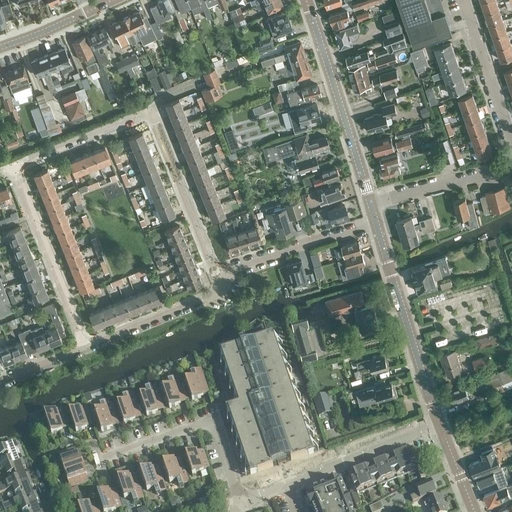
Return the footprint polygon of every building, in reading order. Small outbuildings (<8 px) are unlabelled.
[(0,26),(6,25),(5,20),(13,17),(7,0),(0,0),(1,4),(0,4),(0,26)] [(159,4),(150,8),(155,21),(150,23),(156,37),(162,35),(157,23),(171,17),(169,12),(174,10),(175,9),(170,0),(158,0),(157,1),(159,4)] [(170,0),(175,9),(174,10),(178,19),(183,31),(188,29),(183,17),(187,15),(184,8),(185,8),(189,6),(186,0),(170,0)] [(186,0),(189,6),(195,3),(198,10),(203,8),(207,6),(204,0),(186,0)] [(204,0),(207,6),(208,6),(218,2),(221,9),(227,7),(224,0),(204,0)] [(280,0),(265,0),(255,4),(258,10),(263,7),(262,6),(264,5),(267,11),(282,5),(280,0)] [(358,0),(353,2),(356,10),(386,0),(358,0)] [(397,0),(414,47),(452,34),(450,28),(440,0),(397,0)] [(496,0),(483,0),(481,1),(482,1),(483,5),(485,13),(499,8),(496,0)] [(499,8),(485,13),(486,13),(487,17),(489,24),(503,20),(499,8)] [(335,27),(354,21),(352,16),(350,17),(348,10),(330,16),(333,23),(335,27)] [(133,14),(129,16),(137,30),(139,36),(143,43),(148,41),(156,37),(150,26),(147,27),(139,11),(137,12),(137,11),(133,13),(133,14)] [(285,11),(266,18),(272,36),(281,33),(280,30),(290,27),(290,25),(291,24),(290,20),(288,20),(285,11)] [(237,14),(231,17),(236,27),(246,23),(241,12),(237,14)] [(370,18),(368,13),(357,16),(358,21),(370,18)] [(120,19),(119,20),(120,20),(130,42),(131,41),(132,44),(136,42),(135,39),(132,32),(137,30),(129,16),(129,15),(120,19)] [(111,24),(110,25),(117,39),(122,37),(125,44),(130,42),(120,20),(115,22),(115,21),(111,23),(111,24)] [(503,20),(489,24),(489,25),(490,24),(491,28),(491,29),(493,36),(507,31),(503,20)] [(403,31),(400,21),(386,25),(389,35),(403,31)] [(357,23),(335,30),(341,48),(353,44),(349,33),(360,29),(357,23)] [(95,31),(102,45),(107,42),(110,47),(113,46),(105,27),(95,31)] [(101,67),(109,63),(106,54),(103,53),(100,54),(99,52),(97,47),(102,45),(95,31),(86,35),(101,67)] [(507,31),(493,36),(494,36),(495,40),(494,40),(497,48),(511,43),(507,31)] [(178,32),(174,34),(178,44),(183,42),(178,32)] [(392,51),(408,46),(406,40),(403,32),(383,39),(386,47),(390,45),(392,51)] [(71,42),(79,59),(84,57),(86,62),(94,58),(91,52),(92,52),(85,36),(71,42)] [(260,46),(256,47),(258,53),(273,48),(271,42),(270,37),(259,41),(260,46)] [(274,56),(260,61),(262,67),(276,62),(275,61),(289,56),(304,52),(301,42),(286,46),(287,51),(274,55),(274,56)] [(440,60),(456,55),(452,43),(432,50),(434,55),(438,54),(440,60)] [(511,46),(511,43),(497,48),(498,48),(499,52),(498,52),(501,60),(511,56),(511,46)] [(64,47),(53,52),(59,67),(60,66),(62,73),(73,68),(64,47)] [(425,66),(429,64),(424,49),(412,53),(417,69),(425,66)] [(350,67),(376,59),(375,56),(370,57),(368,51),(361,54),(361,53),(347,57),(348,59),(346,61),(347,63),(349,63),(350,67)] [(53,52),(42,57),(48,71),(49,71),(59,67),(53,52)] [(282,68),(278,69),(279,72),(279,73),(283,72),(283,71),(308,63),(304,53),(304,52),(289,56),(289,58),(290,62),(285,64),(285,66),(286,67),(282,68)] [(395,53),(368,62),(368,64),(370,69),(377,66),(378,67),(398,61),(395,53)] [(136,54),(123,60),(127,69),(131,67),(140,63),(136,54)] [(432,75),(460,66),(456,55),(440,60),(444,71),(432,75)] [(42,57),(31,61),(37,76),(43,74),(50,89),(49,89),(50,92),(56,91),(56,90),(55,88),(53,81),(49,71),(48,71),(42,57)] [(220,58),(213,61),(215,67),(222,64),(220,58)] [(123,60),(116,63),(120,72),(127,69),(123,60)] [(86,66),(89,74),(97,71),(109,100),(116,97),(103,66),(99,68),(96,62),(86,66)] [(308,63),(283,71),(283,72),(284,75),(294,72),(296,79),(297,79),(311,74),(308,63)] [(365,65),(349,70),(353,81),(368,76),(367,71),(370,70),(370,69),(368,64),(365,65)] [(23,65),(14,69),(21,88),(30,85),(23,65)] [(448,83),(464,77),(460,66),(432,75),(434,80),(446,76),(448,83)] [(131,67),(127,69),(131,78),(136,76),(131,67)] [(154,68),(146,72),(149,79),(154,91),(160,89),(155,76),(157,75),(154,68)] [(14,69),(4,72),(11,92),(21,88),(14,69)] [(164,70),(158,73),(165,89),(171,86),(164,70)] [(209,88),(217,84),(220,83),(214,70),(203,74),(209,88)] [(375,86),(382,83),(399,78),(397,70),(380,75),(380,77),(373,79),(375,86)] [(368,76),(353,81),(356,91),(365,88),(367,92),(372,90),(371,87),(372,86),(368,76)] [(82,78),(86,88),(90,86),(87,77),(82,78)] [(464,77),(448,83),(452,94),(468,89),(464,77)] [(293,81),(277,85),(279,91),(280,91),(294,87),(294,86),(299,85),(297,79),(296,79),(292,80),(293,81)] [(206,101),(212,99),(211,96),(220,93),(217,84),(209,88),(201,91),(206,101)] [(0,93),(1,94),(3,99),(10,97),(6,85),(0,87),(0,93)] [(308,98),(319,95),(316,85),(285,93),(288,106),(309,100),(308,98)] [(437,99),(441,98),(437,86),(433,87),(437,99)] [(84,88),(61,96),(70,119),(88,112),(87,110),(90,109),(86,98),(87,97),(84,88)] [(397,95),(395,89),(384,92),(386,99),(397,95)] [(279,91),(272,94),(275,104),(283,101),(280,91),(279,91)] [(44,93),(36,96),(40,107),(48,104),(44,93)] [(437,103),(434,94),(428,97),(430,103),(430,105),(436,103),(437,103)] [(463,111),(477,107),(474,99),(472,95),(473,95),(459,99),(463,111)] [(3,100),(6,111),(13,109),(10,98),(3,100)] [(170,116),(183,111),(178,99),(165,104),(170,116)] [(251,107),(255,116),(272,109),(269,101),(251,107)] [(296,109),(288,111),(295,133),(302,131),(310,129),(308,122),(319,118),(315,103),(296,109)] [(365,118),(369,132),(389,126),(386,117),(397,114),(394,104),(382,107),(384,113),(365,118)] [(43,130),(47,129),(39,106),(31,109),(39,132),(40,131),(43,130)] [(420,110),(423,118),(431,115),(428,107),(420,110)] [(467,123),(481,118),(478,111),(476,107),(477,107),(463,111),(467,123)] [(183,111),(170,116),(175,128),(188,123),(183,111)] [(471,135),(485,130),(482,123),(480,119),(481,119),(481,118),(467,123),(471,135)] [(59,122),(47,126),(50,135),(62,131),(59,122)] [(188,123),(175,128),(179,139),(192,134),(188,123)] [(395,131),(397,137),(403,135),(404,139),(396,141),(397,144),(393,145),(391,137),(373,142),(376,155),(395,150),(394,149),(398,148),(398,150),(413,146),(409,134),(426,129),(425,123),(395,131)] [(47,129),(43,130),(40,131),(42,137),(49,134),(47,129)] [(239,148),(232,129),(223,132),(230,151),(239,148)] [(475,146),(489,142),(486,134),(484,130),(485,130),(471,135),(475,146)] [(133,149),(147,144),(142,132),(128,137),(133,149)] [(313,153),(326,148),(325,146),(328,145),(325,136),(310,141),(307,133),(274,143),(279,157),(292,153),(294,161),(295,166),(296,165),(298,172),(318,165),(315,156),(314,157),(313,153)] [(192,134),(179,139),(184,151),(197,146),(192,134)] [(448,139),(440,142),(447,162),(455,160),(448,139)] [(493,154),(490,146),(489,146),(488,142),(489,142),(475,146),(479,158),(493,154)] [(147,144),(133,149),(138,161),(151,155),(147,144)] [(197,146),(184,151),(188,162),(201,157),(197,146)] [(93,152),(98,165),(110,161),(105,147),(93,152)] [(81,156),(87,170),(98,165),(93,152),(81,156)] [(384,177),(401,172),(399,166),(402,165),(401,161),(400,161),(398,153),(381,158),(384,166),(382,167),(382,169),(381,171),(382,175),(384,175),(384,177)] [(151,155),(138,161),(142,173),(156,167),(151,155)] [(87,170),(81,156),(69,161),(75,175),(87,170)] [(435,170),(441,168),(437,156),(427,159),(429,166),(434,165),(435,170)] [(201,157),(188,162),(193,174),(206,169),(201,157)] [(65,175),(70,173),(66,164),(61,165),(64,172),(65,175)] [(156,167),(142,173),(147,184),(161,179),(156,167)] [(314,185),(338,177),(334,167),(320,172),(322,177),(312,181),(314,185)] [(46,169),(33,174),(38,186),(51,181),(46,169)] [(206,169),(193,174),(197,185),(210,180),(206,169)] [(309,176),(303,178),(306,186),(312,184),(309,176)] [(161,179),(147,184),(152,196),(165,190),(161,179)] [(202,197),(215,192),(210,180),(197,185),(202,197)] [(51,181),(38,186),(42,198),(56,192),(51,181)] [(321,204),(344,196),(340,183),(317,191),(321,204)] [(0,204),(11,200),(6,186),(0,188),(0,204)] [(480,198),(485,213),(510,207),(511,206),(511,192),(506,194),(505,188),(485,193),(486,196),(480,198)] [(165,190),(152,196),(156,207),(170,202),(165,190)] [(74,199),(74,198),(79,196),(77,191),(72,193),(73,195),(69,196),(70,200),(74,199)] [(56,192),(42,198),(47,209),(60,204),(56,192)] [(206,208),(219,203),(215,192),(202,197),(206,208)] [(308,193),(302,195),(305,202),(310,200),(308,193)] [(74,198),(74,199),(76,205),(74,206),(77,212),(84,209),(79,196),(74,198)] [(479,225),(473,202),(467,204),(466,198),(454,201),(459,218),(468,216),(471,228),(479,225)] [(270,227),(270,229),(274,228),(276,237),(292,232),(288,221),(295,219),(294,216),(305,213),(301,200),(283,205),(284,209),(266,214),(267,217),(262,219),(265,228),(270,227)] [(170,202),(156,207),(161,219),(175,214),(170,202)] [(219,203),(206,208),(211,220),(224,215),(219,203)] [(60,204),(47,209),(52,221),(65,215),(60,204)] [(344,205),(327,210),(330,222),(348,216),(344,205)] [(16,212),(10,214),(10,216),(5,218),(7,223),(18,218),(16,212)] [(315,212),(308,214),(311,223),(318,221),(315,212)] [(65,215),(52,221),(56,232),(70,227),(65,215)] [(418,228),(417,224),(414,225),(412,216),(397,221),(400,233),(418,228)] [(426,219),(429,231),(436,229),(432,217),(426,219)] [(426,219),(420,221),(423,233),(429,231),(426,219)] [(169,241),(183,235),(179,225),(165,231),(169,241)] [(11,244),(24,238),(20,226),(6,232),(11,244)] [(70,227),(56,232),(61,244),(74,238),(70,227)] [(245,230),(250,246),(260,243),(255,227),(245,230)] [(418,228),(400,233),(404,245),(419,241),(417,232),(419,231),(418,228)] [(235,233),(240,249),(250,246),(245,230),(235,233)] [(240,249),(235,233),(225,237),(229,252),(240,249)] [(183,235),(169,241),(172,251),(187,245),(183,235)] [(15,255),(29,250),(24,238),(11,244),(15,255)] [(74,238),(61,244),(66,255),(79,250),(74,238)] [(488,241),(491,253),(496,252),(498,251),(495,240),(488,241)] [(338,259),(345,257),(362,252),(359,241),(334,248),(338,259)] [(187,245),(172,251),(176,260),(191,254),(187,245)] [(15,255),(20,267),(34,261),(29,250),(15,255)] [(79,250),(66,255),(70,267),(84,262),(82,257),(79,250)] [(345,257),(338,259),(341,270),(346,269),(348,278),(356,276),(355,274),(366,271),(364,264),(366,263),(362,252),(345,257)] [(191,254),(176,260),(180,270),(195,264),(191,254)] [(301,260),(286,264),(293,285),(314,279),(312,271),(305,273),(301,260)] [(34,261),(20,267),(25,278),(38,273),(34,261)] [(84,262),(70,267),(75,278),(88,273),(84,262)] [(195,264),(180,270),(184,279),(198,273),(195,264)] [(442,275),(438,264),(427,268),(426,266),(411,271),(417,291),(438,285),(435,277),(442,275)] [(320,265),(313,267),(316,277),(323,275),(320,265)] [(38,273),(25,278),(29,290),(43,285),(38,273)] [(88,273),(75,278),(80,290),(93,285),(88,273)] [(198,273),(184,279),(188,289),(202,283),(198,273)] [(453,287),(451,281),(440,284),(442,290),(453,287)] [(43,285),(29,290),(32,296),(28,298),(30,303),(47,296),(43,285)] [(147,290),(152,304),(164,299),(159,285),(147,290)] [(135,295),(141,308),(152,304),(147,290),(135,295)] [(380,327),(373,303),(365,305),(361,290),(325,300),(329,314),(352,308),(352,310),(356,309),(362,332),(380,327)] [(129,313),(141,308),(135,295),(124,299),(129,313)] [(0,308),(9,305),(7,299),(0,302),(0,308)] [(129,313),(124,299),(112,304),(118,317),(129,313)] [(53,303),(41,308),(44,314),(49,312),(54,325),(49,327),(43,330),(50,345),(62,340),(60,337),(65,335),(53,303)] [(101,308),(106,322),(118,317),(112,304),(101,308)] [(0,315),(12,311),(10,305),(9,305),(0,308),(0,315)] [(106,322),(101,308),(89,313),(94,327),(106,322)] [(302,367),(318,363),(316,354),(311,355),(305,332),(309,331),(307,322),(291,327),(302,367)] [(222,354),(221,367),(226,366),(226,380),(230,379),(230,387),(230,394),(234,392),(234,406),(228,409),(227,424),(233,422),(232,438),(237,435),(237,450),(241,449),(241,463),(246,461),(246,477),(273,467),(272,465),(277,463),(278,466),(287,464),(285,460),(290,459),(291,461),(319,452),(309,438),(312,435),(304,426),(308,423),(300,412),(303,410),(296,399),(299,396),(291,386),(294,383),(287,373),(290,370),(282,360),(286,357),(277,347),(281,344),(273,333),(268,335),(264,325),(239,341),(240,342),(240,343),(241,345),(221,352),(222,354)] [(29,329),(24,331),(29,345),(35,342),(37,350),(50,345),(43,330),(42,326),(30,330),(29,329)] [(20,339),(9,344),(15,359),(27,354),(24,347),(29,345),(24,331),(18,334),(20,339)] [(496,341),(496,342),(504,339),(502,332),(494,334),(474,341),(474,340),(455,346),(457,351),(475,346),(481,346),(496,341)] [(0,356),(3,364),(15,359),(9,344),(0,347),(0,356)] [(455,351),(440,356),(443,365),(445,364),(449,376),(462,371),(455,351)] [(357,362),(359,368),(370,365),(372,372),(388,368),(385,356),(370,361),(369,358),(357,362)] [(490,368),(486,357),(472,361),(476,372),(490,368)] [(511,367),(497,374),(473,382),(475,386),(475,388),(479,398),(494,393),(511,386),(511,367)] [(210,395),(203,375),(201,370),(191,373),(193,379),(186,382),(193,401),(201,398),(201,397),(209,394),(209,395),(210,395)] [(187,403),(180,383),(178,377),(168,381),(170,387),(163,390),(170,409),(178,406),(178,405),(186,402),(186,403),(187,403)] [(464,385),(449,390),(451,395),(449,397),(450,400),(452,401),(453,403),(469,397),(466,389),(475,386),(473,382),(473,381),(464,385)] [(360,389),(360,390),(363,401),(377,397),(378,400),(397,395),(394,382),(376,388),(375,385),(360,389)] [(164,411),(157,390),(155,385),(146,389),(148,395),(140,397),(147,416),(155,414),(155,413),(163,410),(164,411)] [(142,418),(134,398),(133,393),(123,397),(125,402),(118,405),(124,424),(133,421),(132,420),(141,417),(141,419),(142,418)] [(326,395),(326,394),(312,399),(318,417),(332,413),(326,395)] [(119,426),(112,406),(110,401),(100,404),(102,410),(95,413),(101,432),(110,429),(110,428),(118,425),(118,426),(119,426)] [(94,426),(86,406),(86,407),(70,413),(76,432),(85,429),(84,428),(93,425),(93,426),(94,426)] [(69,429),(62,408),(61,408),(62,409),(45,415),(52,434),(60,431),(60,430),(68,428),(68,429),(69,429)] [(473,428),(462,433),(464,438),(475,433),(473,428)] [(0,456),(2,462),(0,462),(0,471),(5,470),(5,469),(22,462),(20,457),(18,458),(16,451),(18,451),(15,444),(0,449),(0,456)] [(64,471),(84,464),(81,456),(80,456),(78,448),(79,448),(78,447),(58,454),(58,455),(59,454),(64,471)] [(484,458),(471,464),(475,476),(501,465),(494,448),(482,453),(484,458)] [(203,452),(195,454),(195,453),(186,456),(192,475),(209,470),(209,471),(210,470),(203,450),(203,452)] [(410,453),(411,452),(411,451),(390,459),(397,477),(416,470),(416,468),(414,465),(413,462),(412,459),(411,456),(410,453)] [(189,483),(180,458),(180,459),(172,462),(172,461),(163,464),(169,483),(177,481),(179,486),(189,483)] [(370,467),(377,485),(397,477),(390,459),(370,467)] [(9,480),(0,484),(0,492),(12,488),(30,481),(28,476),(26,477),(23,470),(25,469),(23,463),(22,462),(5,469),(5,470),(9,480)] [(87,473),(84,464),(64,471),(70,488),(69,488),(69,489),(90,482),(89,482),(88,482),(86,474),(87,473)] [(166,491),(158,466),(157,466),(158,467),(149,470),(149,469),(140,472),(147,491),(155,488),(156,494),(166,491)] [(356,491),(357,493),(377,485),(370,467),(350,475),(350,476),(351,479),(353,482),(354,485),(355,488),(356,491)] [(492,471),(477,477),(481,487),(496,481),(499,486),(508,483),(501,467),(494,470),(492,471)] [(144,499),(135,474),(135,475),(127,478),(127,477),(118,480),(124,499),(132,496),(134,502),(144,499)] [(329,484),(308,492),(309,496),(313,508),(314,507),(315,511),(355,511),(353,507),(354,506),(349,495),(348,495),(342,479),(340,479),(329,483),(329,484)] [(17,499),(2,505),(4,511),(6,511),(20,507),(20,506),(37,499),(35,494),(33,495),(30,488),(32,488),(30,481),(12,488),(17,499)] [(413,504),(436,493),(431,481),(416,488),(419,494),(410,498),(413,504)] [(511,485),(485,495),(489,505),(501,500),(502,501),(506,500),(506,498),(511,495),(511,485)] [(103,511),(110,511),(113,511),(121,509),(121,510),(122,509),(115,489),(114,489),(115,490),(107,493),(106,492),(98,495),(103,511)] [(427,503),(424,504),(425,507),(428,506),(430,511),(446,511),(443,503),(444,502),(441,496),(426,502),(427,503)] [(21,511),(42,511),(37,499),(20,506),(20,507),(21,511)] [(99,511),(96,502),(95,502),(96,503),(87,506),(87,505),(78,508),(79,511),(99,511)] [(381,503),(370,508),(371,511),(379,511),(384,510),(381,503)]
